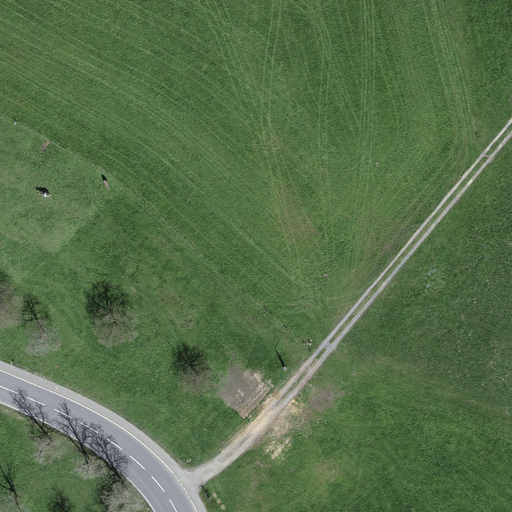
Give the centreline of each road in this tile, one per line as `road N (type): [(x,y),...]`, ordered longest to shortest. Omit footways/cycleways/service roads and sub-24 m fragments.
road 1 (track): [(170,498),(222,469),(304,385),(511,129)]
road 2 (tertiary): [(0,388),(114,443),(176,511)]
